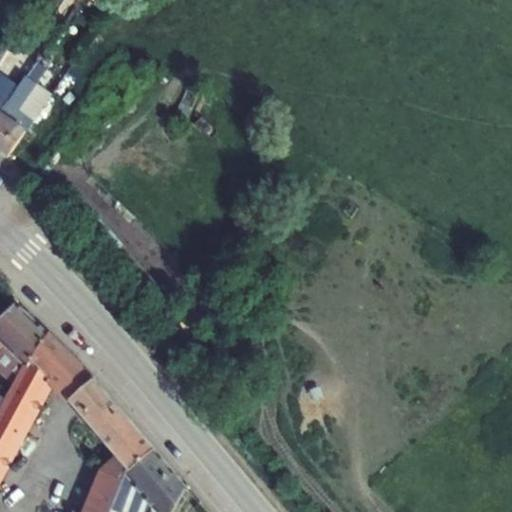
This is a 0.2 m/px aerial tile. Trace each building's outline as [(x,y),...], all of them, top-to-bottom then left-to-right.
[(36,88),(18,77),(9,92),(16,97),(0,123),(0,152),(12,161),(35,123),(20,113),(36,88)] [(0,123),(16,97),(9,92),(0,85),(0,123)] [(32,319),(15,303),(0,319),(0,338),(7,345),(32,319)] [(48,334),(32,319),(7,345),(27,364),(48,334)] [(95,381),(48,334),(27,364),(8,401),(0,414),(0,472),(49,381),(70,403),(95,381)] [(81,416),(106,395),(95,381),(70,403),(81,416)] [(106,395),(81,416),(118,459),(101,473),(85,511),(110,511),(112,508),(127,472),(153,450),(106,395)] [(173,511),(187,490),(153,450),(127,472),(112,508),(120,511),(173,511)]
